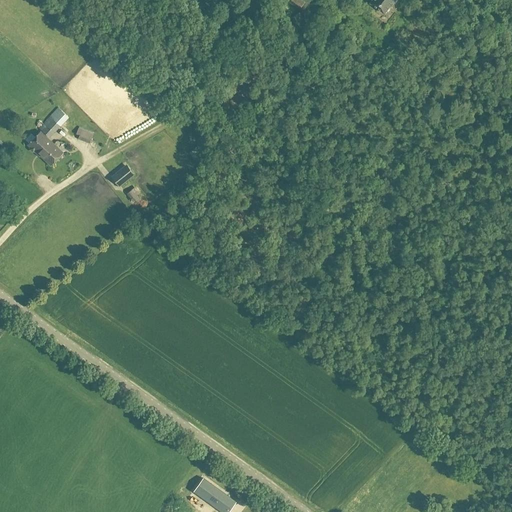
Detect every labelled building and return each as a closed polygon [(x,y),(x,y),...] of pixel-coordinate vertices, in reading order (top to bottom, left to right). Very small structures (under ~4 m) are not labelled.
[(310,1),(308,0),(287,0),(303,11),(310,1)] [(372,0),(370,3),(384,13),(392,3),(394,4),(397,0),(372,0)] [(305,24),(299,13),(289,19),(294,30),(305,24)] [(62,108),(54,117),(62,124),(70,116),(62,108)] [(53,119),(42,131),(49,138),(60,126),(53,119)] [(37,154),(38,153),(51,165),(63,153),(41,132),(28,145),(30,147),(30,149),(33,152),(35,152),(37,154)] [(199,145),(189,153),(197,162),(206,154),(199,145)] [(128,167),(113,179),(119,186),(134,174),(128,167)] [(126,193),(134,204),(140,199),(132,189),(126,193)] [(506,508),(511,501),(506,497),(501,504),(506,508)]
